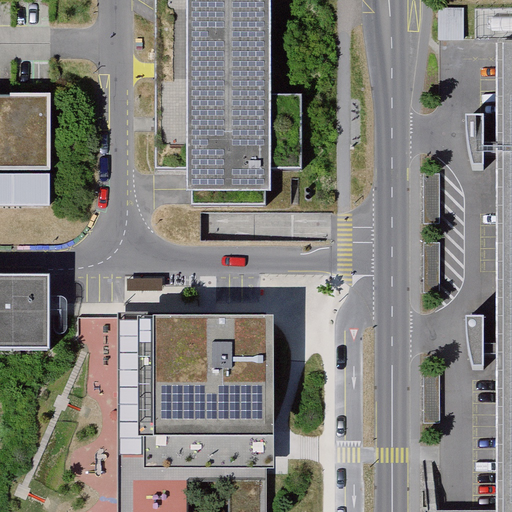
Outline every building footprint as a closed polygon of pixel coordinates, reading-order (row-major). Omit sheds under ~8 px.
[(158,0),(158,173),(193,173),(193,207),(266,207),(266,173),(302,173),(302,99),(265,99),(266,1),(356,1),(355,0),(158,0)] [(465,10),(440,10),(440,42),(464,43),(465,10)] [(511,511),(511,52),(495,53),(495,159),(484,158),(483,134),(467,134),(474,181),(483,181),(484,170),(494,171),(496,319),(496,359),(483,359),(484,335),(467,336),(468,363),(475,385),(484,385),(484,372),(495,372),(491,511),(511,511)] [(0,174),(52,174),(52,103),(0,102),(0,174)] [(52,282),(0,282),(0,354),(51,354),(52,282)] [(266,511),(267,469),(274,469),(274,440),(274,318),(266,318),(267,313),(117,313),(117,319),(117,511),(266,511)]
